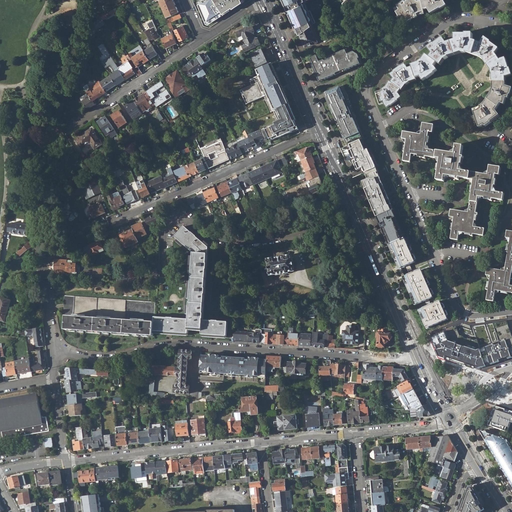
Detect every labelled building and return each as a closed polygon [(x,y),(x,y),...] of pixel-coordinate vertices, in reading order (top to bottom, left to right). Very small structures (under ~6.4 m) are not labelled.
[(159,0),(167,17),(179,11),(173,0),(159,0)] [(192,0),(203,26),(210,27),(251,0),(192,0)] [(282,0),(296,31),(298,30),(299,34),(311,26),(315,22),(310,10),(308,11),(304,2),(305,2),(305,1),(307,0),(282,0)] [(344,11),(346,15),(357,3),(354,0),(346,0),(342,5),(344,11)] [(400,20),(401,22),(405,20),(406,22),(413,17),(414,19),(418,17),(417,15),(420,13),(424,13),(424,10),(428,9),(431,14),(441,9),(447,6),(443,0),(421,0),(421,2),(418,2),(416,0),(411,0),(409,0),(407,2),(407,3),(406,3),(404,4),(402,7),(402,8),(396,13),(398,17),(396,18),(399,22),(400,20)] [(116,7),(118,10),(127,5),(125,2),(116,7)] [(393,9),(396,13),(402,8),(402,7),(404,4),(406,3),(405,2),(393,9)] [(101,17),(103,20),(118,10),(116,7),(101,17)] [(168,23),(171,30),(174,29),(171,21),(181,17),(180,14),(166,19),(168,22),(168,23)] [(95,30),(100,27),(105,23),(103,20),(101,17),(91,23),(91,24),(94,29),(95,30)] [(145,31),(150,39),(159,35),(154,26),(156,26),(153,20),(147,23),(150,28),(145,31)] [(175,30),(180,40),(189,36),(183,26),(175,30)] [(243,36),(245,40),(253,37),(253,35),(255,34),(254,32),(255,32),(252,26),(248,28),(248,27),(237,32),(239,37),(243,36)] [(299,34),(305,47),(312,44),(317,39),(311,26),(299,34)] [(474,111),(479,127),(482,127),(482,125),(485,125),(486,126),(500,116),(497,110),(496,109),(501,102),(505,103),(507,97),(509,98),(511,93),(511,86),(508,86),(506,86),(506,78),(508,78),(511,76),(511,68),(511,67),(511,68),(507,57),(502,59),(501,60),(496,53),(497,52),(500,48),(491,42),(492,40),(486,36),(482,41),(482,43),(473,40),(474,38),(473,32),(466,32),(466,33),(454,34),(454,39),(455,41),(447,44),(446,41),(443,38),(434,45),(433,44),(428,48),(431,53),(433,54),(430,58),(429,57),(427,60),(423,62),(422,62),(419,64),(420,65),(408,70),(405,64),(402,67),(402,66),(394,71),(395,73),(391,76),(393,79),(394,79),(389,86),(386,88),(386,87),(382,89),(383,91),(376,94),(379,105),(384,104),(386,108),(390,105),(391,106),(399,101),(398,99),(401,97),(398,93),(397,92),(402,86),(405,83),(406,85),(410,82),(409,81),(412,79),(419,77),(419,78),(422,82),(426,79),(427,80),(435,74),(434,73),(438,70),(436,67),(435,66),(438,63),(439,64),(442,60),(444,58),(445,59),(448,57),(447,56),(450,54),(458,51),(462,50),(462,52),(466,52),(466,50),(470,50),(478,53),(481,55),(480,56),(483,58),(484,57),(487,59),(492,66),(494,70),(492,71),(493,74),(495,74),(496,85),(495,90),(493,89),(492,93),(494,94),(487,103),(484,106),(483,105),(480,107),(481,108),(478,110),(474,111)] [(161,38),(166,49),(177,42),(172,33),(161,38)] [(243,47),(245,52),(256,47),(256,46),(260,44),(258,38),(257,39),(256,37),(254,38),(253,37),(245,40),(247,45),(243,47)] [(158,44),(154,46),(158,53),(162,50),(158,44)] [(152,45),(144,50),(149,59),(158,53),(154,46),(152,45)] [(379,51),(384,59),(393,52),(391,48),(390,49),(387,46),(379,51)] [(136,70),(139,75),(142,72),(138,66),(149,59),(144,50),(143,49),(133,56),(131,52),(126,55),(129,60),(136,70)] [(316,56),(311,59),(311,61),(310,61),(313,69),(315,68),(317,72),(315,73),(319,82),(336,75),(335,74),(344,70),(345,71),(361,64),(358,55),(353,52),(350,53),(349,49),(330,57),(329,58),(329,59),(325,61),(323,61),(319,62),(316,56)] [(252,55),(257,67),(267,63),(262,50),(252,55)] [(87,57),(90,61),(96,57),(93,52),(87,57)] [(198,58),(203,66),(211,60),(207,52),(198,58)] [(113,68),(118,66),(112,55),(102,60),(105,67),(111,64),(113,68)] [(197,59),(186,66),(194,77),(198,74),(199,77),(202,77),(207,74),(197,59)] [(136,70),(129,60),(123,64),(121,62),(118,65),(127,78),(136,73),(135,71),(136,70)] [(271,112),(275,110),(290,104),(272,63),(257,70),(266,91),(262,92),(258,82),(240,90),(246,104),(264,96),(271,112)] [(181,69),(189,81),(194,77),(186,66),(181,69)] [(110,73),(117,83),(121,81),(119,78),(123,76),(117,68),(111,72),(109,69),(108,70),(110,73)] [(165,80),(177,97),(189,89),(178,71),(165,80)] [(102,84),(106,91),(117,84),(111,75),(100,81),(102,84)] [(93,100),(106,91),(102,84),(100,86),(97,81),(89,86),(87,84),(83,86),(90,95),(93,100)] [(158,109),(169,102),(167,99),(171,96),(162,82),(147,92),(156,106),(158,109)] [(347,138),(349,145),(360,140),(364,138),(341,86),(326,92),(328,97),(327,98),(344,139),(347,138)] [(143,113),(152,107),(152,109),(156,106),(147,92),(134,100),(143,113)] [(93,100),(90,95),(82,101),(88,109),(95,104),(93,100)] [(125,107),(136,123),(145,117),(143,113),(134,100),(125,107)] [(271,141),(278,138),(279,138),(299,130),(296,124),(298,123),(290,104),(275,110),(280,120),(274,122),(276,125),(266,130),(271,141)] [(111,116),(120,128),(128,123),(120,110),(111,116)] [(110,135),(112,138),(118,135),(106,117),(97,122),(107,137),(110,135)] [(451,239),(459,240),(460,232),(472,234),(472,236),(474,236),(474,234),(484,236),(485,229),(474,227),(476,215),(479,215),(479,213),(477,212),(479,196),(492,198),(491,200),(494,201),(494,199),(503,200),(505,193),(494,191),(496,175),(500,175),(502,169),(490,167),(489,176),(459,171),(461,159),(464,159),(464,156),(462,156),(464,146),(457,145),(455,153),(428,149),(431,132),(435,132),(436,124),(425,123),(423,135),(404,132),(403,139),(409,140),(405,161),(412,162),(414,154),(426,156),(425,158),(428,158),(428,156),(442,158),(438,180),(446,181),(446,176),(458,178),(458,180),(460,180),(461,178),(475,181),(469,212),(451,209),(450,217),(455,217),(451,239)] [(261,129),(247,135),(253,148),(257,146),(256,144),(266,140),(261,129)] [(91,144),(95,150),(103,144),(94,130),(89,133),(88,131),(76,140),(83,150),(91,144)] [(238,143),(242,152),(249,149),(249,151),(254,149),(253,148),(247,135),(245,130),(243,131),(246,138),(237,142),(238,143)] [(360,140),(349,145),(360,169),(363,168),(365,172),(376,167),(368,150),(365,151),(360,140)] [(222,141),(206,147),(206,146),(200,148),(205,158),(209,169),(230,159),(226,149),(222,141)] [(232,147),(226,149),(230,159),(243,154),(242,153),(242,152),(238,143),(232,146),(232,147)] [(295,159),(297,163),(301,161),(312,157),(309,150),(307,148),(296,153),(298,158),(295,159)] [(304,172),(305,174),(316,169),(314,163),(315,162),(312,157),(301,161),(306,171),(304,172)] [(205,158),(197,162),(195,162),(196,164),(196,165),(200,173),(209,169),(205,158)] [(288,167),(285,158),(278,161),(282,169),(288,167)] [(262,168),(267,179),(279,173),(282,172),(281,170),(282,170),(282,169),(278,161),(262,168)] [(120,176),(125,174),(121,164),(112,167),(116,177),(120,176)] [(190,170),(187,172),(189,177),(200,173),(196,165),(195,166),(192,167),(190,169),(190,170)] [(76,174),(79,178),(90,172),(87,167),(76,174)] [(171,176),(163,179),(167,188),(178,182),(171,167),(167,169),(171,176)] [(175,171),(180,182),(189,177),(187,172),(185,167),(175,171)] [(365,205),(371,219),(377,217),(393,210),(394,210),(376,167),(365,172),(368,179),(362,182),(371,203),(365,205)] [(249,174),(253,185),(267,179),(262,168),(249,174)] [(316,169),(305,174),(300,176),(301,180),(306,178),(307,182),(309,181),(314,179),(319,177),(316,169)] [(238,178),(244,192),(254,187),(253,185),(249,174),(238,178)] [(116,177),(120,187),(124,186),(120,176),(116,177)] [(146,183),(150,194),(162,189),(167,188),(163,179),(162,176),(146,183)] [(309,181),(284,191),(287,198),(296,194),(300,204),(308,202),(305,196),(319,190),(322,182),(319,177),(314,179),(309,181)] [(82,187),(87,199),(102,189),(97,178),(82,187)] [(238,178),(227,183),(232,193),(235,200),(245,196),(244,192),(238,178)] [(139,189),(143,198),(151,194),(150,194),(146,183),(144,179),(137,183),(139,189)] [(227,183),(217,187),(222,197),(232,193),(227,183)] [(207,192),(204,194),(208,203),(219,198),(215,188),(207,192)] [(126,194),(130,203),(140,199),(136,190),(126,194)] [(190,206),(194,204),(196,208),(208,203),(204,194),(204,193),(187,200),(190,206)] [(110,200),(114,210),(124,206),(124,204),(125,204),(121,196),(116,198),(114,195),(112,197),(113,199),(110,200)] [(22,206),(24,209),(34,203),(32,200),(22,206)] [(89,210),(93,218),(105,213),(102,205),(101,203),(99,203),(90,207),(89,208),(90,210),(89,210)] [(393,210),(377,217),(382,227),(378,229),(381,234),(386,246),(396,242),(405,238),(393,210)] [(145,219),(148,228),(158,223),(158,214),(145,219)] [(29,225),(13,222),(13,224),(9,223),(7,232),(11,232),(11,234),(28,237),(30,226),(29,225)] [(132,230),(136,239),(146,235),(141,223),(131,227),(132,230)] [(202,337),(226,340),(227,326),(218,325),(202,324),(204,298),(205,298),(205,273),(206,273),(207,267),(206,266),(207,250),(184,228),(174,238),(192,256),(191,281),(159,277),(159,284),(156,284),(155,302),(154,334),(188,337),(188,331),(202,332),(202,337)] [(486,300),(493,301),(495,290),(511,292),(511,285),(510,285),(511,269),(511,230),(508,229),(506,237),(510,237),(505,270),(487,268),(486,274),(490,275),(488,287),(487,287),(486,289),(488,290),(486,300)] [(136,239),(132,230),(125,233),(124,231),(119,234),(125,248),(138,242),(136,239)] [(17,252),(20,256),(28,249),(36,245),(30,239),(17,252)] [(404,239),(390,245),(400,269),(415,262),(404,239)] [(84,248),(88,258),(92,255),(93,256),(104,252),(100,243),(93,246),(92,244),(88,246),(89,246),(84,248)] [(267,259),(270,276),(276,275),(289,273),(294,271),(292,255),(267,259)] [(70,261),(61,261),(55,260),(54,264),(56,264),(56,269),(55,269),(54,274),(66,274),(66,275),(75,276),(76,275),(76,273),(76,264),(70,264),(70,261)] [(94,268),(93,280),(102,280),(102,268),(94,268)] [(421,270),(403,278),(416,306),(434,298),(421,270)] [(111,281),(138,283),(137,275),(134,275),(132,271),(130,272),(129,271),(126,275),(129,276),(113,275),(111,277),(111,281)] [(0,308),(8,311),(11,300),(0,296),(0,308)] [(154,334),(155,302),(65,296),(63,320),(66,320),(65,334),(153,339),(154,334)] [(438,300),(418,309),(427,329),(447,320),(438,300)] [(511,357),(511,320),(472,326),(463,323),(431,337),(439,356),(477,369),(511,357)] [(355,326),(347,326),(347,331),(343,331),(342,344),(358,345),(359,332),(355,331),(355,326)] [(35,337),(36,347),(44,346),(41,327),(27,329),(27,335),(33,334),(35,337)] [(260,334),(262,334),(262,331),(261,329),(257,329),(256,330),(255,334),(250,333),(249,343),(260,343),(260,334)] [(262,343),(274,344),(274,335),(272,335),(272,329),(262,329),(262,331),(262,334),(262,343)] [(378,346),(385,347),(385,345),(387,345),(390,343),(390,341),(391,340),(393,337),(391,334),(389,333),(390,330),(380,329),(380,333),(379,333),(378,346)] [(234,342),(248,343),(249,332),(246,332),(245,333),(241,333),(241,331),(235,331),(234,342)] [(320,333),(314,333),(314,335),(313,347),(325,348),(325,341),(329,341),(329,333),(325,333),(325,335),(320,335),(320,333)] [(288,345),(299,346),(300,334),(289,334),(289,336),(288,345)] [(313,347),(314,335),(311,335),(300,334),(299,346),(313,347)] [(288,345),(289,336),(274,335),(274,344),(288,345)] [(46,360),(44,350),(37,351),(38,356),(39,356),(39,362),(35,362),(34,358),(30,358),(32,371),(45,369),(47,367),(46,362),(45,362),(45,360),(46,360)] [(175,393),(189,394),(190,386),(186,386),(188,359),(192,359),(192,351),(180,350),(179,367),(151,366),(151,373),(179,375),(179,383),(175,383),(175,393)] [(208,373),(258,377),(259,375),(264,375),(264,373),(266,373),(266,370),(267,360),(259,359),(259,358),(250,357),(249,359),(219,357),(219,355),(209,354),(209,356),(202,356),(200,371),(208,372),(208,373)] [(267,360),(266,370),(274,370),(274,367),(280,368),(281,357),(267,356),(267,360)] [(16,365),(17,374),(32,371),(30,358),(15,361),(16,365)] [(325,375),(332,376),(331,365),(331,360),(327,360),(327,365),(327,367),(319,367),(320,379),(326,378),(325,375)] [(4,376),(17,374),(16,365),(15,361),(6,363),(6,367),(2,368),(4,376)] [(293,377),(296,377),(297,374),(306,374),(306,364),(299,364),(299,362),(293,362),(293,363),(288,362),(287,373),(293,373),(293,377)] [(337,365),(331,365),(332,376),(332,377),(335,378),(335,374),(345,375),(345,374),(346,366),(342,365),(342,367),(337,367),(337,365)] [(363,379),(376,380),(377,368),(372,368),(372,366),(364,366),(363,379)] [(382,380),(393,381),(393,377),(393,369),(394,368),(383,367),(382,380)] [(76,381),(78,381),(77,373),(79,373),(97,376),(108,376),(108,371),(68,368),(66,370),(67,375),(65,378),(66,381),(76,379),(76,381)] [(399,377),(402,382),(409,379),(404,370),(393,369),(393,377),(399,377)] [(67,392),(77,391),(77,390),(82,389),(81,381),(78,381),(76,381),(76,379),(66,381),(67,392)] [(408,381),(398,387),(399,389),(394,391),(398,398),(402,395),(413,389),(411,384),(410,385),(408,381)] [(354,385),(345,384),(344,394),(344,395),(343,398),(346,398),(346,394),(357,394),(357,386),(354,386),(354,385)] [(336,396),(343,398),(344,395),(335,393),(334,388),(332,388),(333,396),(336,396)] [(418,410),(423,407),(413,389),(402,395),(408,410),(410,410),(418,410)] [(264,392),(265,400),(274,399),(273,396),(277,395),(277,391),(265,392),(264,392)] [(0,431),(3,431),(4,439),(50,431),(48,417),(44,417),(42,417),(38,393),(0,399),(0,431)] [(83,404),(83,403),(82,393),(72,394),(73,405),(83,404)] [(240,406),(241,412),(252,412),(253,415),(259,414),(257,397),(243,398),(244,406),(240,406)] [(348,411),(349,424),(361,423),(359,401),(356,400),(355,400),(357,412),(354,413),(354,410),(348,411)] [(365,405),(364,402),(359,401),(361,423),(370,422),(370,417),(369,417),(367,408),(366,408),(365,405)] [(420,416),(420,418),(427,417),(434,412),(429,403),(423,407),(418,410),(410,410),(411,417),(420,416)] [(71,417),(81,416),(82,415),(81,411),(83,409),(83,404),(73,405),(69,405),(69,411),(70,411),(71,417)] [(511,411),(495,406),(489,426),(505,431),(509,422),(511,423),(511,411)] [(330,408),(324,409),(325,426),(335,425),(334,415),(334,410),(330,410),(330,408)] [(243,433),(241,412),(233,413),(233,418),(231,418),(231,421),(229,422),(230,433),(237,432),(237,433),(243,433)] [(338,414),(334,415),(335,425),(347,424),(347,417),(342,417),(342,414),(343,414),(343,412),(337,412),(338,414)] [(306,415),(307,427),(320,425),(319,414),(306,415)] [(278,427),(279,431),(297,429),(296,416),(277,418),(278,422),(274,422),(275,427),(278,427)] [(184,433),(184,436),(189,436),(188,420),(187,420),(187,418),(182,418),(183,421),(176,422),(177,433),(184,433)] [(192,421),(193,434),(206,433),(205,420),(199,420),(192,421)] [(150,431),(151,443),(163,442),(161,428),(155,429),(155,424),(150,425),(150,431)] [(165,432),(166,441),(175,441),(174,430),(168,431),(168,426),(164,426),(164,432),(165,432)] [(73,441),(75,450),(85,449),(82,428),(76,428),(78,440),(73,441)] [(85,428),(82,428),(85,449),(94,448),(93,438),(86,439),(86,437),(87,437),(85,428)] [(127,434),(128,445),(140,444),(139,433),(139,430),(126,431),(127,434)] [(150,431),(139,433),(140,444),(151,443),(150,431)] [(93,438),(94,448),(99,447),(99,445),(101,444),(101,442),(103,441),(102,432),(93,433),(93,438)] [(128,445),(127,434),(117,435),(118,446),(128,445)] [(118,446),(117,435),(105,436),(106,447),(118,446)] [(423,448),(433,447),(437,438),(431,438),(431,436),(419,437),(420,449),(420,452),(423,452),(423,448)] [(444,467),(454,470),(456,465),(447,461),(447,458),(455,461),(458,453),(448,436),(437,437),(437,438),(433,447),(428,462),(434,463),(442,466),(444,467)] [(511,449),(506,440),(491,436),(483,440),(501,469),(511,489),(511,449)] [(407,450),(420,449),(419,437),(407,439),(407,450)] [(45,439),(46,448),(53,447),(52,438),(45,439)] [(337,445),(338,460),(347,459),(346,447),(343,445),(337,445)] [(312,448),(313,459),(324,458),(323,446),(312,448)] [(324,446),(326,459),(326,466),(330,466),(331,465),(330,456),(333,456),(332,452),(336,452),(335,446),(324,446)] [(376,459),(377,462),(401,460),(400,451),(393,451),(393,446),(375,448),(376,451),(373,452),(370,454),(371,457),(374,459),(376,459)] [(305,460),(305,462),(310,461),(310,459),(313,459),(312,448),(302,448),(303,460),(305,460)] [(275,464),(287,463),(286,450),(281,450),(281,452),(274,452),(275,464)] [(287,463),(287,464),(292,464),(292,461),(295,461),(295,459),(296,459),(295,450),(290,451),(290,450),(286,450),(287,463)] [(244,454),(246,468),(254,467),(253,464),(258,463),(257,453),(244,454)] [(233,464),(233,466),(236,465),(236,463),(240,463),(240,461),(244,460),(243,454),(232,455),(233,464)] [(224,456),(225,465),(233,464),(232,455),(224,456)] [(214,465),(215,470),(226,469),(225,465),(224,456),(214,457),(214,465)] [(203,458),(204,469),(206,469),(211,468),(210,466),(214,465),(214,457),(203,458)] [(193,459),(195,473),(205,472),(205,471),(204,469),(203,458),(193,459)] [(192,460),(181,460),(182,469),(182,471),(192,470),(192,460)] [(157,474),(157,475),(163,475),(163,477),(169,477),(168,473),(167,461),(156,463),(157,474)] [(167,461),(168,473),(179,472),(178,461),(167,461)] [(146,463),(132,465),(133,475),(147,473),(146,463)] [(146,463),(147,473),(147,474),(149,474),(150,477),(152,477),(152,479),(157,479),(157,475),(157,474),(156,463),(146,463)] [(109,479),(109,480),(116,480),(116,478),(119,477),(118,466),(107,467),(109,479)] [(99,480),(109,479),(107,467),(95,468),(95,469),(96,481),(97,484),(98,484),(98,482),(99,482),(99,480)] [(454,470),(444,467),(443,468),(440,477),(450,480),(454,470)] [(96,481),(95,469),(91,469),(92,470),(79,472),(80,485),(85,484),(85,481),(96,481)] [(51,486),(61,485),(59,473),(56,473),(56,471),(49,472),(51,484),(51,486)] [(38,474),(39,486),(51,484),(49,472),(38,474)] [(334,487),(347,486),(346,479),(346,478),(349,477),(348,473),(340,474),(337,474),(336,474),(327,475),(325,475),(325,479),(329,482),(333,481),(334,487)] [(15,488),(16,491),(21,490),(20,486),(21,486),(19,476),(9,478),(11,489),(15,488)] [(437,488),(436,491),(445,494),(447,489),(445,489),(447,483),(436,479),(433,486),(437,488)] [(273,484),(274,492),(286,491),(285,480),(276,481),(276,484),(273,484)] [(371,481),(372,493),(384,493),(389,492),(389,489),(387,488),(385,487),(383,487),(383,480),(379,480),(371,481)] [(250,483),(251,497),(260,497),(258,488),(261,487),(260,482),(251,483),(250,483)] [(432,500),(440,503),(442,498),(444,498),(445,494),(436,491),(425,487),(423,486),(422,487),(435,492),(432,500)] [(333,491),(334,491),(337,490),(337,495),(348,494),(347,487),(332,489),(333,491)] [(469,488),(460,511),(471,511),(472,511),(480,511),(481,511),(482,511),(483,511),(485,510),(472,488),(469,488)] [(20,505),(21,509),(27,508),(31,508),(30,504),(29,489),(23,490),(23,493),(18,494),(19,505),(20,505)] [(286,491),(274,492),(276,511),(282,511),(288,511),(286,498),(290,498),(289,491),(286,491)] [(372,493),(373,506),(383,505),(389,505),(389,501),(385,501),(384,493),(372,493)] [(98,495),(98,494),(82,496),(83,511),(104,511),(104,507),(102,508),(100,494),(98,495)] [(336,495),(337,504),(348,503),(348,494),(337,495),(336,495)] [(54,504),(50,505),(51,510),(57,509),(57,511),(65,511),(64,503),(54,504)] [(337,504),(337,511),(349,511),(348,503),(337,504)]
